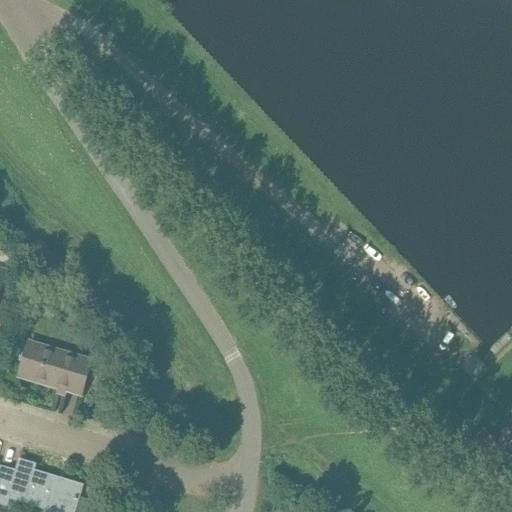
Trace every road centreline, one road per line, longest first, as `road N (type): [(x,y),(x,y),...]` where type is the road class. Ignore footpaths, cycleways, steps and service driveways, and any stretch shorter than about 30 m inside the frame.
road 1 (unclassified): [(511,479),(465,452),(20,0)]
road 2 (tertiary): [(245,492),(246,412),(231,366),(2,0)]
road 3 (residential): [(245,492),(0,417)]
